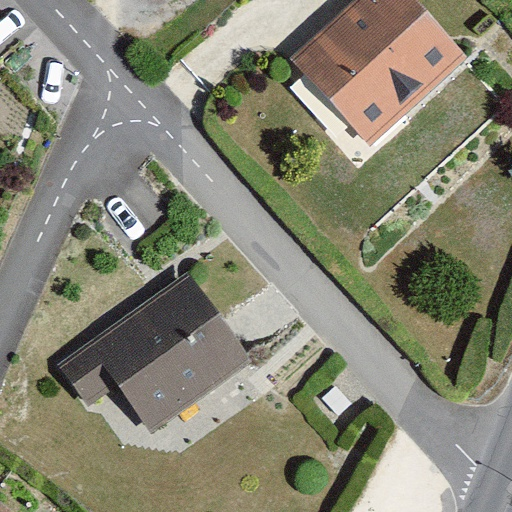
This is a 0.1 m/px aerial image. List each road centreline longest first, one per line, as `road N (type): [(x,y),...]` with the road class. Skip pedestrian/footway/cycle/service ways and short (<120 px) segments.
road 1 (residential): [(115,86),(502,489)]
road 2 (residential): [(0,344),(115,86)]
